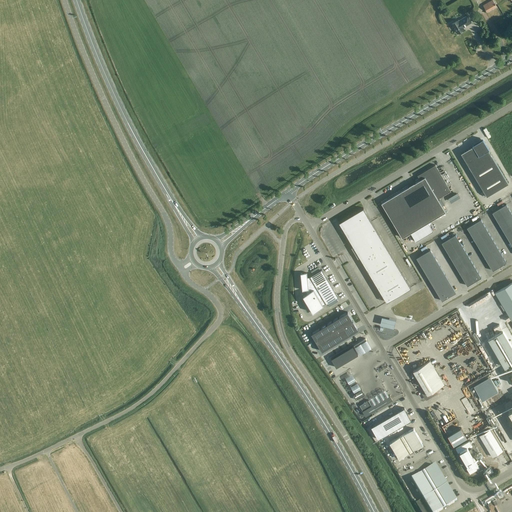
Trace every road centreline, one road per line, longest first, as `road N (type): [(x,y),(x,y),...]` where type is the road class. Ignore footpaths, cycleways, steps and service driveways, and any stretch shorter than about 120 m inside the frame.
road 1 (unclassified): [(386,511),(283,339),(276,304),(283,235),(301,215)]
road 2 (unclassified): [(0,468),(127,411),(174,370),(220,317),(211,296),(184,272)]
road 3 (unclassified): [(179,266),(165,216),(114,123),(64,0)]
road 4 (tertiary): [(287,192),(511,58)]
road 5 (primary): [(373,511),(247,311)]
road 6 (unclassified): [(308,227),(511,106)]
road 7 (primary): [(171,200),(121,110),(76,0)]
road 8 (unclassified): [(381,349),(463,486),(477,490),(511,471)]
road 9 (unclassified): [(381,349),(511,268)]
road 10 (unclassified): [(308,227),(381,349)]
